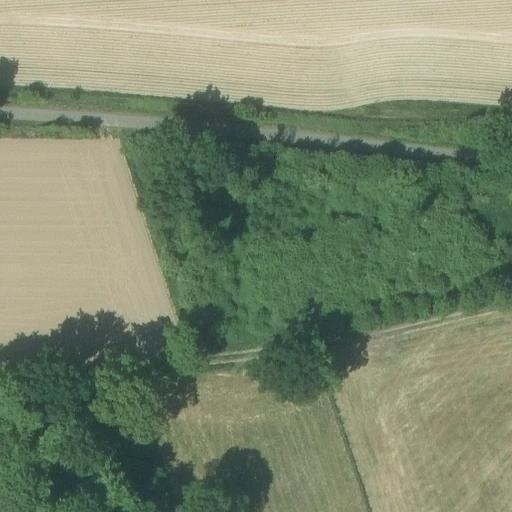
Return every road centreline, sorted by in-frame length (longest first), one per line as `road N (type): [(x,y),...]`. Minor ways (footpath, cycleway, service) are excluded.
road 1 (track): [(511,305),(305,347)]
road 2 (track): [(360,95),(511,114)]
